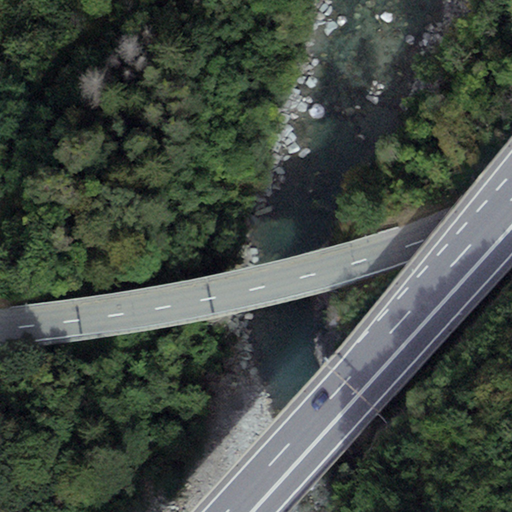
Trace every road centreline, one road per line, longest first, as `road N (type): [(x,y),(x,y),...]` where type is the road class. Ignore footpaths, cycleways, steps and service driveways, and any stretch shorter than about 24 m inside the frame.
road 1 (tertiary): [(0,330),(223,296),(387,255),(511,211)]
road 2 (trunk): [(233,511),(511,201)]
